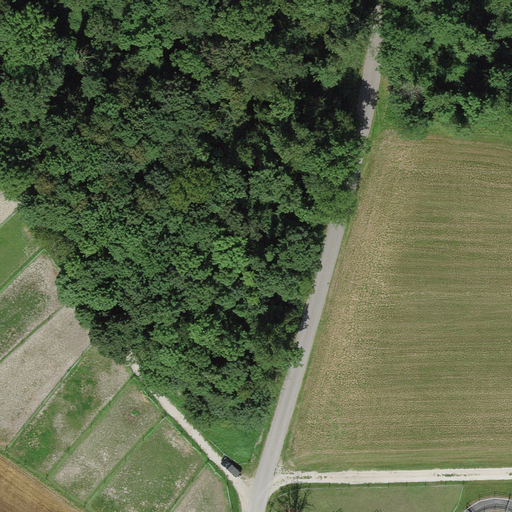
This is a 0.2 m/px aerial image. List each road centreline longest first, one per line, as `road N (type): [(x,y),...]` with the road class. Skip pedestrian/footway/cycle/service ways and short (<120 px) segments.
road 1 (unclassified): [(385,0),(370,104),(255,511)]
road 2 (track): [(265,479),(511,475)]
